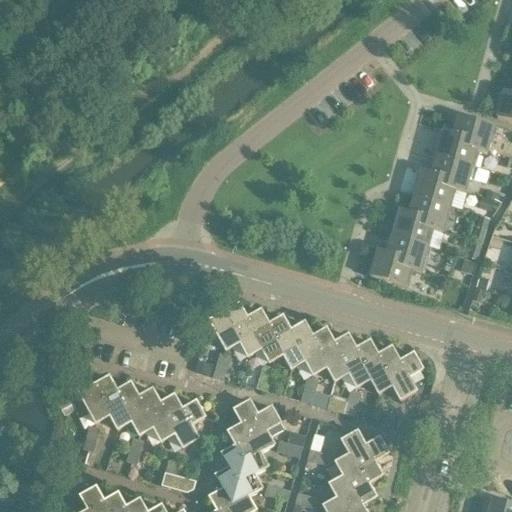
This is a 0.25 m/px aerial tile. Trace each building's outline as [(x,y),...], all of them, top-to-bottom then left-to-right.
[(511,95),(504,94),(497,121),(511,125),(511,95)] [(453,136),(453,137),(466,141),(464,149),(477,152),(477,153),(487,156),(495,128),(458,119),(453,136)] [(444,133),(436,159),(472,169),(477,153),(477,152),(464,149),(466,141),(453,137),(453,136),(444,133)] [(432,176),(431,177),(445,180),(442,189),(455,192),(455,193),(465,196),(472,169),(436,159),(432,176)] [(422,173),(414,199),(450,209),(461,212),(465,196),(455,193),(455,192),(442,189),(445,180),(431,177),(432,176),(422,173)] [(410,215),(409,216),(422,220),(420,228),(433,232),(433,233),(443,236),(450,209),(414,199),(410,215)] [(399,213),(392,239),(428,249),(433,233),(433,232),(420,228),(422,220),(409,216),(410,215),(399,213)] [(387,255),(387,256),(400,259),(398,268),(411,272),(421,275),(428,249),(392,239),(387,255)] [(377,252),(370,280),(406,290),(411,272),(398,268),(400,259),(387,256),(387,255),(377,252)] [(247,322),(246,322),(239,308),(209,324),(226,354),(240,346),(232,331),(247,322)] [(269,329),(268,328),(260,314),(246,322),(247,322),(232,331),(240,346),(247,360),(261,352),(262,352),(254,337),(269,329)] [(269,366),(283,358),(284,358),(276,343),(291,335),(290,334),(282,320),(268,328),(269,329),(254,337),(262,352),(261,352),(269,366)] [(291,372),(305,365),(306,364),(297,349),(312,341),(312,340),(304,326),(290,334),(291,335),(276,343),(284,358),(283,358),(291,372)] [(313,379),(327,371),(327,370),(319,356),(334,347),(334,346),(326,332),(312,340),(312,341),(297,349),(306,364),(305,365),(313,379)] [(334,385),(348,377),(349,377),(341,362),(356,353),(348,339),(334,346),(334,347),(319,356),(327,370),(327,371),(334,385)] [(356,391),(370,383),(371,383),(363,368),(378,359),(377,359),(370,345),(356,353),(341,362),(349,377),(348,377),(356,391)] [(378,397),(392,389),(393,389),(384,374),(400,366),(399,365),(391,351),(377,359),(378,359),(363,368),(371,383),(370,383),(378,397)] [(219,356),(216,368),(226,371),(229,359),(219,356)] [(393,389),(392,389),(400,403),(416,395),(408,380),(422,373),(413,357),(399,365),(400,366),(384,374),(393,389)] [(226,371),(216,368),(213,380),(223,382),(226,371)] [(259,380),(270,383),(273,372),(263,369),(259,380)] [(95,427),(109,419),(110,418),(102,404),(117,395),(116,394),(109,380),(79,397),(95,427)] [(266,395),(270,383),(259,380),(256,392),(266,395)] [(307,381),(303,393),(314,395),(317,384),(307,381)] [(117,433),(131,425),(132,425),(123,410),(138,401),(138,400),(130,386),(116,394),(117,395),(102,404),(110,418),(109,419),(117,433)] [(139,439),(153,431),(145,416),(160,407),(152,393),(138,400),(138,401),(123,410),(132,425),(131,425),(139,439)] [(314,395),(303,393),(300,404),(310,407),(314,395)] [(350,393),(347,405),(357,408),(360,396),(350,393)] [(161,445),(175,438),(175,437),(167,422),(182,414),(182,413),(174,399),(160,407),(145,416),(153,431),(161,445)] [(175,437),(175,438),(182,452),(198,443),(190,429),(204,421),(196,405),(182,413),(182,414),(167,422),(175,437)] [(266,434),(280,426),(271,411),(257,419),(249,405),(234,413),(241,427),(242,427),(250,442),(266,434)] [(357,408),(347,405),(344,416),(354,419),(357,408)] [(385,416),(382,427),(392,430),(393,430),(396,419),(395,419),(385,416)] [(260,455),(260,456),(274,448),(266,434),(250,442),(242,427),(241,427),(227,435),(235,449),(236,449),(244,464),(260,455)] [(88,429),(85,441),(95,444),(99,432),(88,429)] [(341,444),(349,458),(350,458),(358,473),(374,464),(374,465),(388,457),(379,441),(365,449),(357,435),(341,444)] [(95,444),(85,441),(82,452),(92,455),(95,444)] [(132,441),(129,453),(139,456),(142,444),(132,441)] [(276,454),(288,458),(291,447),(279,444),(276,454)] [(291,447),(288,458),(299,461),(302,451),(291,447)] [(253,477),(254,478),(268,470),(260,456),(260,455),(244,464),(236,449),(235,449),(221,457),(229,471),(230,471),(238,486),(253,477)] [(139,456),(129,453),(126,464),(136,467),(139,456)] [(307,463),(319,467),(321,456),(310,453),(307,463)] [(321,456),(319,467),(330,470),(333,460),(321,456)] [(335,466),(343,480),(344,479),(352,494),(368,486),(382,479),(374,465),(374,464),(358,473),(350,458),(349,458),(335,466)] [(164,475),(174,478),(178,466),(167,463),(164,475)] [(247,499),(248,500),(262,492),(254,478),(253,477),(238,486),(230,471),(229,471),(215,479),(223,493),(224,493),(232,507),(247,499)] [(165,476),(161,489),(187,496),(194,493),(196,485),(165,476)] [(329,488),(337,502),(338,501),(343,511),(353,511),(361,508),(362,508),(376,500),(368,486),(352,494),(344,479),(343,480),(329,488)] [(264,498),(276,501),(279,491),(267,488),(264,498)] [(106,511),(103,505),(95,491),(80,500),(87,511),(106,511)] [(279,491),(276,501),(287,505),(290,494),(279,491)] [(254,511),(248,500),(247,499),(232,507),(224,493),(223,493),(209,501),(215,511),(254,511)] [(124,511),(125,511),(117,497),(103,505),(106,511),(124,511)] [(298,497),(293,511),(301,511),(302,509),(306,510),(309,500),(298,497)] [(309,500),(306,510),(312,511),(318,511),(321,503),(309,500)] [(323,510),(324,511),(363,511),(362,508),(361,508),(353,511),(343,511),(338,501),(337,502),(323,510)] [(511,511),(511,506),(491,501),(488,511),(511,511)] [(144,511),(139,503),(125,511),(124,511),(144,511)]
